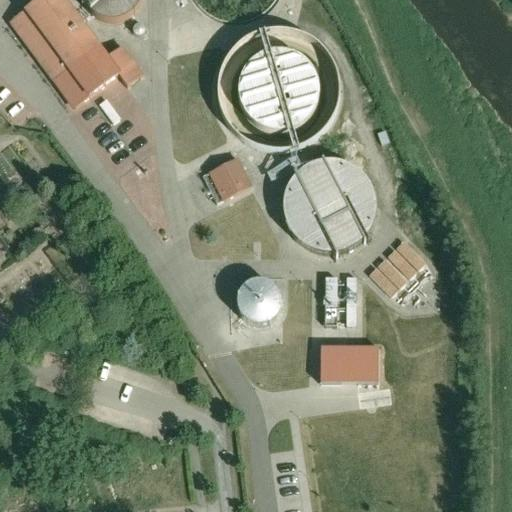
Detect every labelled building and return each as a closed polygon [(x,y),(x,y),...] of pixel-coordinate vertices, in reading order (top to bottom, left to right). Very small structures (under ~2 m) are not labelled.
[(50,0),(12,28),(75,113),(121,79),(63,0),(50,0)] [(83,0),(85,6),(90,15),(97,22),(106,26),(116,27),(126,24),(134,19),(141,11),(144,2),(144,0),(83,0)] [(227,127),(241,144),(259,154),(279,158),(300,156),(318,146),(332,132),(340,114),(342,95),(339,75),(329,58),(314,45),(296,38),(277,36),(258,40),(240,51),(227,67),(220,87),(220,108),(227,127)] [(210,178),(224,205),(252,191),(239,164),(210,178)] [(285,207),(285,223),(290,237),(299,249),(312,258),(327,262),(342,261),(357,255),(368,244),(376,231),(379,215),(376,200),(369,186),(357,175),(343,169),(327,168),(312,172),(299,181),(290,193),(285,207)] [(398,246),(385,261),(409,282),(422,267),(398,246)] [(332,330),(356,330),(356,282),(319,282),(319,322),(332,322),(332,330)] [(243,324),(249,329),(256,333),(263,334),(271,332),(278,328),(283,322),(286,315),(286,307),(284,300),(279,294),(273,289),(266,287),(258,287),(251,290),(245,295),(241,301),(239,309),(240,317),(243,324)] [(382,390),(382,352),(323,352),(323,389),(382,390)]
